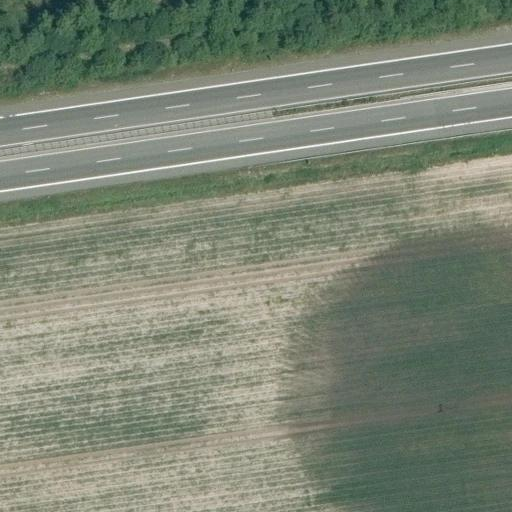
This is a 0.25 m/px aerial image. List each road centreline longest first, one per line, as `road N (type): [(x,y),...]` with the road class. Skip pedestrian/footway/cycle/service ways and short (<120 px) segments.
road 1 (trunk): [(511,58),(0,132)]
road 2 (trunk): [(0,178),(511,105)]
